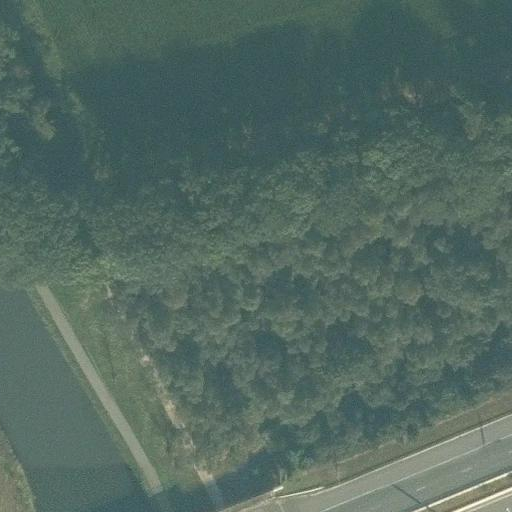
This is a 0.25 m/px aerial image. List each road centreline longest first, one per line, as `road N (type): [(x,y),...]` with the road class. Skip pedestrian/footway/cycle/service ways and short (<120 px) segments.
road 1 (track): [(222,511),(112,292),(113,249),(174,208),(511,109)]
road 2 (motorway): [(511,454),(365,511)]
